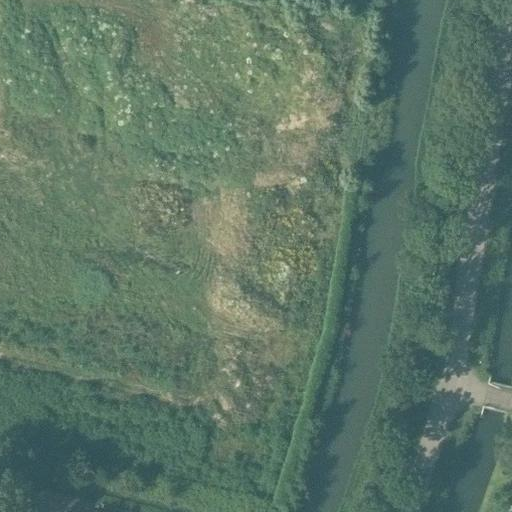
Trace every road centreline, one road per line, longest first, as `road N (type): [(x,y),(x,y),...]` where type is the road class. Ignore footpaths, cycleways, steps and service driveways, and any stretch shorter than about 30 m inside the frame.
road 1 (unknown): [(0,158),(258,219),(261,233),(230,407),(222,411),(0,359)]
road 2 (unclassified): [(409,511),(450,386),(511,15)]
